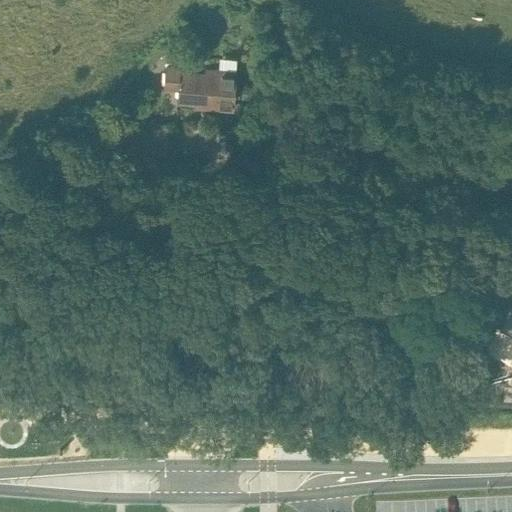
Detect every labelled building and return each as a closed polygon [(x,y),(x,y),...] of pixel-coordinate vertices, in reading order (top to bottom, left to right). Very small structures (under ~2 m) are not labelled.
[(207,72),(179,70),(180,65),(166,65),(165,88),(178,89),(178,101),(204,102),(203,106),(233,108),(235,71),(207,69),(207,72)] [(166,153),(168,129),(168,122),(130,119),(128,151),(166,153)] [(110,151),(111,139),(111,126),(99,125),(98,151),(110,151)] [(441,268),(419,277),(429,301),(433,299),(436,304),(453,296),(441,268)] [(511,303),(502,327),(511,330),(511,303)] [(511,357),(503,354),(505,349),(494,344),(484,366),(480,386),(486,387),(483,399),(488,400),(510,402),(511,401),(511,357)]
